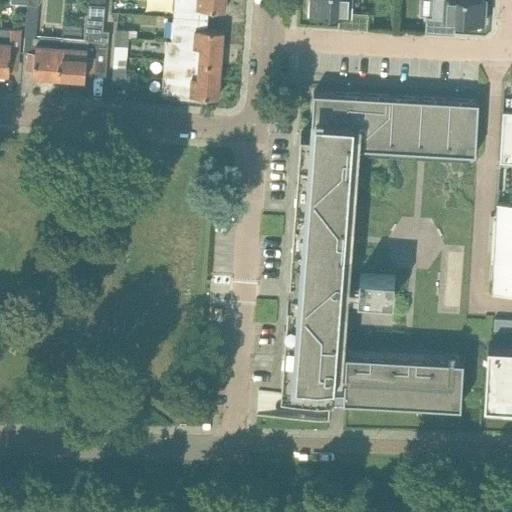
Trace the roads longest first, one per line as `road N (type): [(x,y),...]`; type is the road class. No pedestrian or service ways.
road 1 (residential): [(232,449),(256,129)]
road 2 (residential): [(511,305),(491,304),(478,290),(496,50)]
road 3 (residential): [(256,129),(0,113)]
road 4 (residential): [(263,38),(496,50)]
road 5 (residential): [(232,449),(0,442)]
